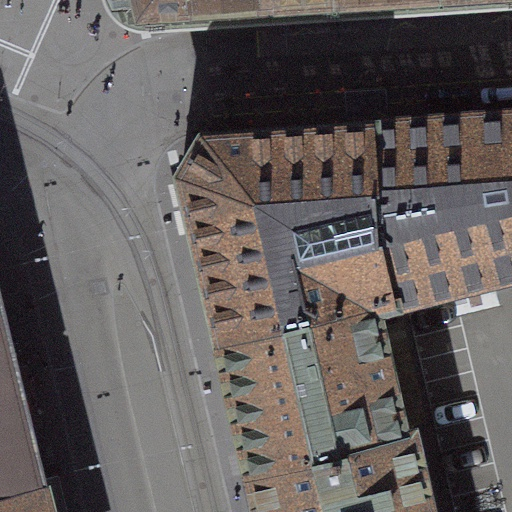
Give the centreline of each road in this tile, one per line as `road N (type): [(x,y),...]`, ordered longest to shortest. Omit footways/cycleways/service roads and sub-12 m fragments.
road 1 (residential): [(511,61),(185,79),(146,97),(116,124),(79,188)]
road 2 (residential): [(79,188),(147,264),(208,511)]
road 3 (residential): [(79,188),(71,318),(119,511)]
